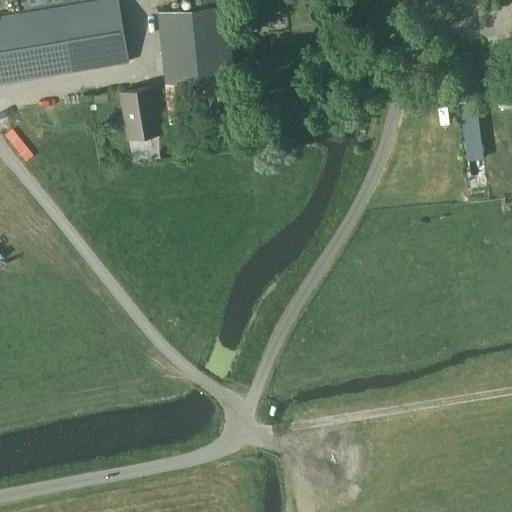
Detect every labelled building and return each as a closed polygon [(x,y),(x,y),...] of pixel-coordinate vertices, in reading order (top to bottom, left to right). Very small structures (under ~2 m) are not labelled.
[(0,82),(129,62),(118,0),(93,0),(0,15),(0,82)] [(192,0),(193,6),(156,10),(165,81),(233,73),(227,25),(224,0),(192,0)] [(280,11),(279,0),(255,0),(257,25),(271,24),(271,12),(280,11)] [(487,188),(475,97),(479,96),(469,51),(445,56),(454,101),(461,100),(466,144),(460,145),(466,190),(487,188)] [(152,86),(120,90),(128,135),(130,135),(132,147),(151,143),(150,132),(161,130),(152,86)] [(240,106),(236,87),(208,91),(212,125),(237,122),(235,106),(240,106)]
